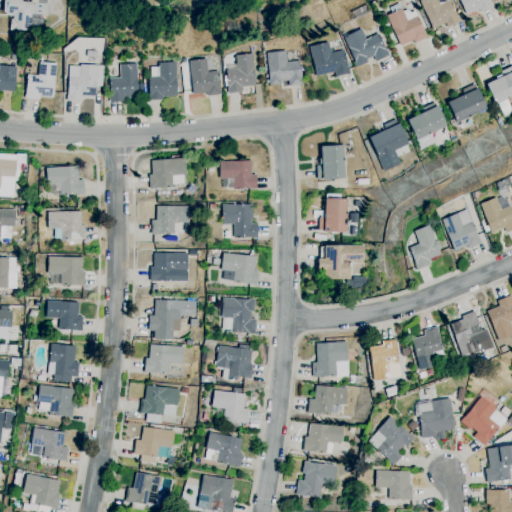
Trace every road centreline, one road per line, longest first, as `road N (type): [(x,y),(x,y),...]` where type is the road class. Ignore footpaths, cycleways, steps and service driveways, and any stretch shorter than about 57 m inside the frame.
road 1 (residential): [(0,127),(115,136),(284,120),(335,110),(511,31)]
road 2 (residential): [(260,511),(287,320),(284,120)]
road 3 (residential): [(115,136),(112,365),(87,511)]
road 4 (residential): [(287,320),(415,302),(511,261)]
